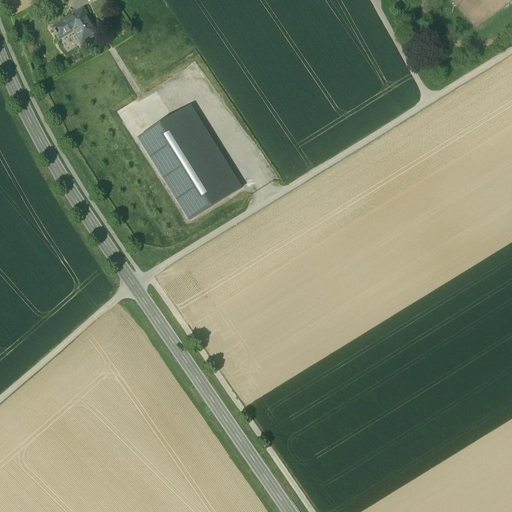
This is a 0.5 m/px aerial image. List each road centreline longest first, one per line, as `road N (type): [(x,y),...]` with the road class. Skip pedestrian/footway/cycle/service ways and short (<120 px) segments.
road 1 (track): [(0,399),(133,287),(511,52)]
road 2 (secondary): [(287,511),(54,167),(0,60)]
